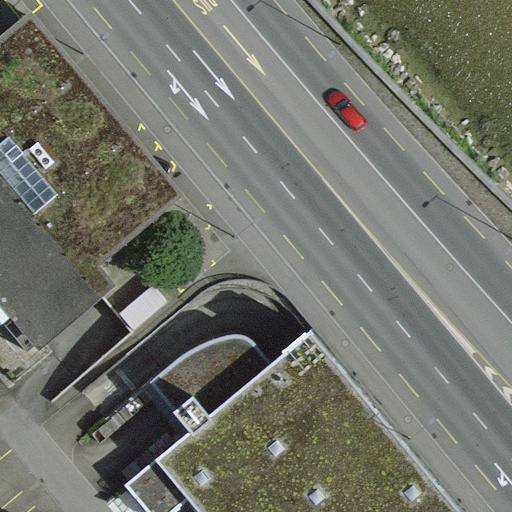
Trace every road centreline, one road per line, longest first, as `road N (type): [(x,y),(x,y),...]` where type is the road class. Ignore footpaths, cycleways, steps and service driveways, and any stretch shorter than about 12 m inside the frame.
road 1 (primary): [(185,0),(511,377)]
road 2 (residential): [(99,511),(0,394)]
